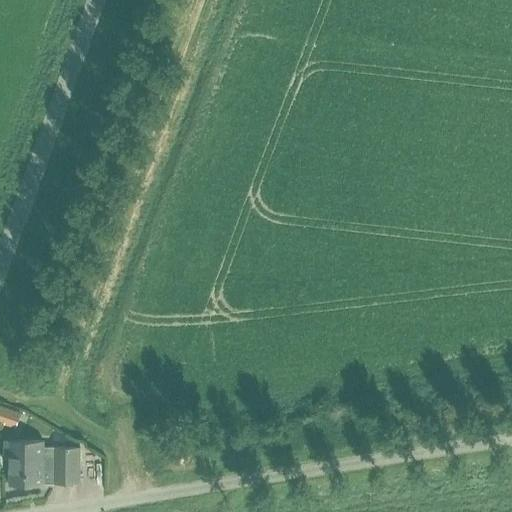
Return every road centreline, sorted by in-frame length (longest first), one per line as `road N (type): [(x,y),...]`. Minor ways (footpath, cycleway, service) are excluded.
road 1 (unclassified): [(20,511),(511,441)]
road 2 (unclassified): [(0,269),(95,0)]
